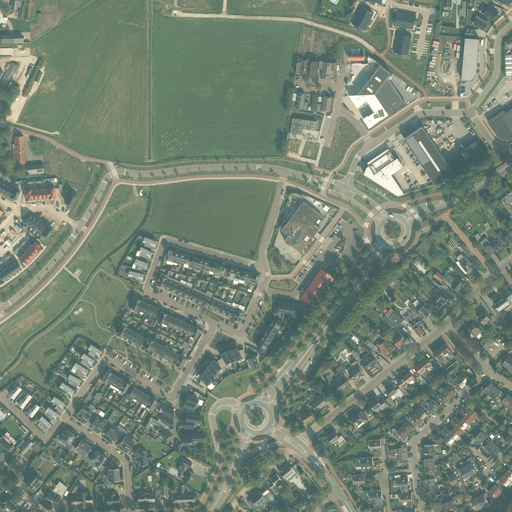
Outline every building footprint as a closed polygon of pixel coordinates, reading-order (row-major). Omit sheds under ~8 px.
[(488,6),(483,13),(492,19),(497,11),(488,6)] [(361,7),(357,15),(363,18),(368,10),(369,8),(367,7),(366,9),(361,7)] [(368,10),(363,18),(369,22),(374,14),(370,11),(371,9),(369,8),(368,10)] [(393,16),(393,18),(395,19),(405,21),(406,13),(397,12),(396,17),(393,16)] [(406,13),(405,21),(414,22),(417,23),(417,21),(415,20),(416,15),(406,13)] [(357,15),(352,23),(356,26),(355,28),(357,29),(358,27),(363,19),(363,18),(357,15)] [(477,20),(475,25),(481,29),(484,30),(484,29),(487,25),(485,24),(486,22),(487,21),(477,15),(476,16),(477,16),(475,19),(477,20)] [(358,27),(357,29),(359,30),(360,28),(364,30),(369,22),(363,18),(363,19),(358,27)] [(393,18),(392,21),(395,21),(394,26),(404,28),(405,21),(395,19),(393,18)] [(405,21),(404,28),(413,29),(414,24),(417,25),(417,23),(414,22),(405,21)] [(466,30),(465,36),(474,37),(474,29),(466,29),(466,30)] [(397,34),(396,43),(403,44),(405,35),(405,32),(403,32),(402,34),(397,34)] [(405,35),(403,44),(410,46),(412,36),(407,35),(407,32),(405,32),(405,35)] [(465,37),(461,80),(464,80),(464,79),(471,79),(474,75),(475,74),(476,74),(480,38),(465,37)] [(396,43),(394,52),(399,53),(398,56),(401,57),(401,54),(403,44),(396,43)] [(401,54),(401,57),(403,57),(403,54),(408,55),(410,46),(403,44),(401,54)] [(444,88),(451,52),(431,48),(425,81),(432,86),(444,88)] [(298,60),(296,74),(303,75),(305,61),(298,60)] [(18,66),(12,62),(0,82),(0,89),(2,91),(18,66)] [(311,62),(309,76),(316,77),(318,63),(311,62)] [(324,62),(322,77),(329,78),(331,63),(324,62)] [(380,65),(358,94),(375,93),(383,83),(387,77),(391,73),(380,65)] [(383,83),(375,93),(389,114),(399,107),(405,103),(402,98),(401,98),(387,77),(383,83)] [(297,93),(296,107),(303,108),(305,94),(297,93)] [(374,112),(368,116),(368,115),(363,118),(364,120),(365,122),(369,128),(374,124),(373,124),(374,123),(374,124),(389,114),(375,93),(358,94),(348,95),(357,107),(367,101),(374,112)] [(330,111),(332,97),(324,96),(322,110),(330,111)] [(511,108),(504,113),(490,123),(489,123),(493,129),(494,131),(496,133),(499,135),(501,137),(504,138),(507,138),(511,138),(511,137),(511,108)] [(315,131),(317,121),(292,118),(290,133),(302,135),(303,129),(315,131)] [(454,172),(422,126),(404,138),(435,185),(454,172)] [(14,137),(15,142),(15,148),(12,149),(13,164),(25,163),(23,136),(14,137)] [(0,141),(0,140),(0,149),(3,149),(3,156),(9,156),(8,147),(3,147),(0,141)] [(482,153),(475,141),(460,151),(468,162),(482,153)] [(368,164),(369,165),(366,167),(364,173),(397,195),(403,191),(392,174),(404,166),(397,157),(395,159),(390,151),(388,149),(388,150),(384,152),(384,153),(380,155),(376,158),(372,161),(372,160),(372,161),(368,164),(368,163),(367,163),(368,164)] [(27,168),(24,169),(25,174),(28,174),(44,173),(43,164),(27,165),(27,168)] [(6,184),(2,193),(6,195),(10,186),(6,184)] [(10,186),(6,195),(10,197),(15,188),(10,186)] [(15,188),(10,197),(15,199),(19,190),(15,188)] [(70,193),(65,202),(70,205),(75,196),(77,194),(71,191),(70,193)] [(511,192),(501,200),(511,213),(511,192)] [(304,201),(281,230),(288,235),(284,240),(300,253),(313,237),(312,236),(316,231),(316,232),(320,228),(315,224),(322,215),(304,201)] [(29,214),(24,222),(27,224),(33,216),(29,214)] [(33,216),(27,224),(31,227),(37,219),(33,216)] [(498,217),(496,219),(500,224),(500,225),(503,229),(505,231),(508,229),(508,228),(507,228),(503,222),(501,220),(498,217)] [(37,219),(31,227),(35,229),(40,221),(37,219)] [(40,221),(35,229),(38,232),(39,232),(44,224),(40,221)] [(38,232),(38,233),(41,235),(42,235),(48,226),(44,224),(39,232),(38,232)] [(41,235),(41,236),(45,239),(47,237),(47,238),(52,229),(48,226),(42,235),(41,235)] [(499,237),(498,238),(501,243),(503,241),(504,242),(508,247),(509,247),(511,246),(510,245),(511,243),(511,239),(509,235),(508,234),(506,232),(505,232),(502,235),(499,237)] [(153,247),(156,241),(144,237),(143,242),(145,242),(144,246),(150,248),(151,246),(153,247)] [(456,246),(458,244),(453,237),(450,240),(456,246)] [(485,238),(480,242),(490,254),(491,256),(494,253),(497,256),(500,253),(501,253),(503,252),(503,251),(503,250),(501,248),(502,248),(498,243),(497,244),(492,247),(490,244),(485,238)] [(427,240),(421,245),(424,249),(430,244),(427,240)] [(35,241),(31,245),(38,252),(42,248),(35,241)] [(31,245),(28,248),(35,255),(38,252),(31,245)] [(149,258),(152,252),(141,246),(139,251),(141,252),(139,255),(146,259),(147,257),(149,258)] [(28,248),(25,251),(32,258),(35,255),(28,248)] [(168,249),(167,254),(166,253),(164,258),(167,259),(167,260),(173,262),(174,256),(173,256),(174,251),(168,249)] [(25,251),(22,254),(29,261),(32,258),(25,251)] [(22,254),(19,258),(26,265),(29,261),(22,254)] [(474,267),(464,255),(458,260),(463,266),(463,267),(464,268),(465,269),(466,269),(468,272),(467,272),(468,273),(474,267)] [(189,265),(189,264),(188,266),(194,268),(196,263),(197,263),(198,258),(192,256),(192,258),(189,258),(189,260),(190,261),(189,265)] [(145,269),(147,262),(136,258),(134,263),(136,264),(134,269),(141,271),(143,268),(145,269)] [(196,263),(194,268),(203,271),(204,265),(203,265),(204,260),(198,258),(197,263),(196,263)] [(16,260),(12,263),(17,271),(21,269),(16,260)] [(204,265),(203,271),(209,272),(209,270),(210,267),(210,266),(211,267),(212,264),(210,263),(210,262),(204,260),(203,265),(204,265)] [(210,266),(210,267),(209,270),(214,272),(215,268),(216,269),(218,264),(213,262),(212,264),(211,267),(210,266)] [(12,263),(8,266),(14,274),(17,271),(12,263)] [(214,272),(213,274),(219,275),(220,274),(224,275),(226,268),(223,267),(224,265),(218,264),(216,269),(215,268),(214,272)] [(453,268),(459,275),(463,272),(456,265),(453,268)] [(8,266),(4,268),(10,276),(14,274),(8,266)] [(224,275),(223,277),(233,280),(235,274),(234,274),(235,269),(229,267),(228,269),(226,268),(224,275)] [(4,268),(1,271),(6,279),(10,276),(4,268)] [(234,274),(235,274),(233,280),(238,281),(239,279),(240,275),(241,276),(242,273),(240,272),(240,270),(235,269),(234,274)] [(303,298),(315,306),(334,277),(322,269),(303,298)] [(142,280),(143,273),(130,270),(129,270),(128,275),(132,276),(131,279),(139,281),(139,279),(142,280)] [(239,279),(244,281),(245,281),(246,277),(247,277),(248,273),(243,271),(242,273),(241,276),(240,275),(239,279)] [(433,276),(435,277),(441,282),(444,277),(437,271),(433,276)] [(448,271),(445,274),(450,278),(461,287),(462,285),(463,286),(465,284),(464,283),(464,282),(457,277),(457,278),(448,271)] [(167,276),(166,276),(161,273),(156,284),(163,287),(163,286),(167,276)] [(245,281),(244,281),(244,283),(249,284),(251,278),(252,279),(253,274),(248,273),(247,277),(246,277),(245,281)] [(251,278),(249,284),(255,286),(256,284),(258,284),(259,281),(258,281),(259,276),(253,274),(252,279),(251,278)] [(450,278),(445,274),(443,277),(446,278),(445,279),(453,284),(451,286),(458,291),(461,287),(450,278)] [(173,279),(168,277),(167,276),(163,286),(169,289),(173,279)] [(441,282),(435,277),(432,281),(439,288),(443,284),(440,282),(441,282)] [(173,279),(169,289),(175,292),(179,282),(173,279)] [(185,284),(179,282),(175,292),(181,295),(185,284)] [(192,287),(185,284),(181,295),(187,297),(192,287)] [(195,301),(199,291),(193,288),(189,298),(195,301)] [(440,295),(433,303),(431,301),(428,304),(434,310),(437,306),(439,308),(449,296),(440,288),(436,292),(440,295)] [(511,305),(507,300),(511,296),(511,295),(507,289),(501,294),(503,297),(494,305),(497,309),(494,311),(497,313),(500,319),(502,325),(506,324),(502,316),(500,313),(499,311),(503,307),(506,311),(511,305)] [(205,293),(199,291),(195,301),(201,304),(205,293)] [(212,296),(205,293),(201,304),(207,306),(212,296)] [(140,300),(135,297),(133,302),(132,302),(130,305),(131,305),(130,309),(135,311),(136,309),(136,308),(140,300)] [(215,310),(220,300),(213,297),(209,307),(215,310)] [(140,300),(136,308),(136,309),(141,311),(144,302),(140,300)] [(226,302),(220,300),(215,310),(221,313),(226,302)] [(283,311),(285,302),(279,301),(278,306),(275,305),(273,314),(277,314),(277,312),(283,313),(283,311)] [(144,302),(141,311),(145,313),(149,304),(144,302)] [(226,302),(221,313),(227,315),(232,305),(226,302)] [(412,302),(407,306),(409,307),(410,308),(414,313),(417,316),(419,318),(419,317),(418,317),(421,314),(424,318),(430,314),(426,310),(420,303),(416,306),(412,302)] [(297,304),(291,303),(289,312),(292,312),(292,317),(297,318),(298,312),(295,311),(297,304)] [(149,304),(145,313),(150,315),(154,307),(149,304)] [(232,305),(227,315),(233,318),(238,308),(232,305)] [(159,309),(154,307),(150,315),(155,317),(159,309)] [(233,318),(239,321),(244,311),(238,308),(233,318)] [(395,311),(389,318),(392,320),(398,326),(403,319),(395,311)] [(481,315),(478,317),(479,319),(478,319),(480,321),(481,320),(481,321),(485,325),(487,322),(488,324),(492,321),(492,320),(489,317),(489,316),(488,314),(485,311),(484,312),(483,311),(480,314),(481,315)] [(159,312),(155,321),(157,322),(158,321),(162,323),(163,323),(163,322),(166,314),(167,314),(161,312),(159,312)] [(166,314),(163,322),(163,323),(167,325),(171,316),(167,314),(166,314)] [(171,316),(167,325),(172,327),(176,318),(171,316)] [(176,318),(172,327),(177,329),(180,321),(176,318)] [(269,325),(279,331),(282,325),(272,319),(269,325)] [(410,319),(407,321),(409,324),(419,335),(421,334),(422,334),(424,333),(423,332),(424,331),(420,326),(419,325),(423,322),(420,319),(417,322),(415,320),(412,322),(410,319)] [(390,323),(389,323),(395,329),(395,328),(398,326),(392,320),(390,323)] [(180,321),(177,329),(181,331),(185,323),(180,321)] [(185,323),(181,331),(186,333),(190,325),(185,323)] [(478,326),(477,327),(473,323),(467,328),(470,331),(471,330),(476,336),(482,331),(482,330),(484,328),(480,324),(478,326)] [(122,335),(127,327),(122,324),(121,325),(120,324),(119,328),(117,333),(122,335)] [(190,325),(186,333),(190,335),(191,335),(194,327),(190,325)] [(269,325),(266,330),(274,334),(273,335),(276,336),(279,331),(269,325)] [(190,335),(196,338),(196,337),(197,337),(198,334),(197,334),(200,329),(194,326),(194,327),(191,335),(190,335)] [(127,327),(122,335),(122,336),(122,335),(126,337),(131,330),(127,327)] [(395,333),(391,336),(393,339),(398,345),(405,340),(400,333),(397,329),(394,332),(395,333)] [(131,330),(126,337),(131,340),(135,332),(131,330)] [(266,330),(263,335),(270,340),(273,335),(274,334),(266,330)] [(491,338),(485,343),(480,348),(483,351),(495,340),(486,330),(485,332),(491,338)] [(140,335),(135,332),(131,340),(135,343),(140,335)] [(144,337),(140,335),(135,343),(140,345),(141,343),(142,341),(144,337)] [(142,341),(141,343),(144,345),(144,346),(149,349),(149,348),(153,341),(154,340),(149,338),(149,337),(147,335),(143,342),(142,341)] [(263,335),(260,340),(267,345),(270,340),(263,335)] [(387,344),(385,340),(386,339),(383,337),(378,343),(379,345),(378,345),(381,349),(384,352),(385,352),(387,354),(392,350),(389,347),(390,346),(388,343),(387,344)] [(259,340),(256,345),(263,349),(261,352),(265,353),(266,351),(264,350),(267,345),(260,340),(259,340)] [(365,343),(372,349),(375,346),(368,340),(365,343)] [(153,341),(149,348),(149,349),(153,351),(158,343),(153,341)] [(158,343),(153,351),(158,354),(162,346),(158,343)] [(101,350),(91,344),(88,348),(90,350),(87,354),(93,358),(95,355),(97,356),(101,350)] [(366,344),(363,347),(365,349),(370,353),(372,350),(367,346),(366,344)] [(453,354),(450,350),(445,344),(439,348),(444,355),(447,352),(450,356),(453,354)] [(162,346),(158,354),(162,356),(167,348),(162,346)] [(167,348),(162,356),(167,359),(171,351),(167,348)] [(236,348),(231,350),(231,351),(236,358),(235,358),(237,361),(242,358),(245,357),(243,349),(238,350),(236,348)] [(444,355),(439,348),(433,353),(438,359),(441,363),(444,361),(441,357),(444,355)] [(231,350),(226,352),(231,361),(235,358),(236,358),(231,351),(231,350)] [(175,353),(171,351),(167,359),(171,361),(175,353)] [(226,352),(226,351),(221,354),(222,357),(219,360),(224,367),(227,365),(232,362),(231,361),(226,352)] [(355,352),(353,355),(354,357),(358,362),(363,368),(366,366),(368,369),(377,362),(374,359),(375,358),(372,355),(372,356),(371,355),(363,362),(361,359),(360,358),(358,356),(359,355),(356,352),(355,352)] [(90,365),(94,360),(84,353),(81,357),(83,358),(80,363),(86,367),(88,364),(90,365)] [(175,353),(171,361),(175,363),(176,364),(180,356),(175,353)] [(454,357),(459,363),(462,361),(457,354),(454,357)] [(511,359),(506,354),(503,357),(500,360),(503,363),(502,364),(507,368),(511,363),(511,359)] [(176,364),(175,363),(175,364),(180,367),(183,362),(184,363),(185,360),(184,359),(185,358),(180,355),(180,356),(176,364)] [(246,359),(249,368),(250,368),(252,367),(252,368),(258,366),(258,365),(258,364),(259,362),(257,355),(249,358),(246,359)] [(356,367),(354,369),(349,373),(354,380),(358,377),(360,379),(364,375),(362,373),(363,373),(356,364),(358,362),(354,357),(350,361),(352,363),(354,365),(356,367)] [(426,358),(421,363),(425,369),(429,366),(429,365),(431,364),(435,368),(436,369),(439,367),(436,362),(432,358),(429,361),(426,358)] [(224,367),(219,360),(216,362),(213,359),(209,363),(210,364),(217,372),(218,372),(221,368),(224,367)] [(73,367),(70,371),(74,373),(80,377),(82,374),(84,375),(88,370),(76,362),(73,366),(73,367)] [(425,369),(421,363),(415,367),(417,370),(416,371),(419,374),(425,369)] [(210,364),(206,368),(206,369),(207,368),(213,376),(214,377),(218,373),(218,372),(217,372),(210,364)] [(448,372),(443,365),(440,368),(443,371),(445,374),(448,372)] [(207,368),(206,369),(202,372),(203,373),(209,379),(210,379),(213,376),(207,368)] [(459,376),(458,377),(466,384),(468,381),(470,379),(470,378),(472,376),(471,375),(466,370),(464,368),(461,371),(463,372),(462,373),(459,376)] [(104,371),(97,381),(99,383),(101,381),(105,383),(107,381),(111,373),(112,373),(107,370),(105,372),(104,371)] [(412,374),(411,375),(409,372),(403,376),(408,382),(414,377),(412,374)] [(111,373),(107,381),(111,383),(116,376),(111,373)] [(203,373),(199,377),(201,379),(198,384),(206,388),(207,385),(212,381),(210,379),(209,379),(203,373)] [(77,385),(80,379),(70,374),(67,378),(69,379),(68,383),(74,386),(75,384),(77,385)] [(420,374),(417,377),(421,381),(423,382),(423,383),(425,381),(420,374)] [(116,376),(111,383),(115,386),(120,379),(116,376)] [(408,382),(403,376),(397,381),(400,384),(398,385),(400,387),(399,388),(404,395),(405,396),(408,393),(404,387),(405,386),(404,385),(408,382)] [(349,384),(344,377),(335,384),(340,390),(349,384)] [(421,381),(417,377),(415,378),(420,385),(423,384),(423,383),(423,382),(421,381)] [(452,380),(450,383),(457,389),(457,390),(458,391),(460,388),(461,389),(466,384),(458,377),(454,382),(452,380)] [(124,381),(120,379),(115,386),(119,389),(125,381),(124,381)] [(129,384),(125,381),(119,389),(124,392),(129,384)] [(74,390),(62,382),(59,386),(67,391),(65,394),(67,396),(68,394),(70,395),(74,390)] [(448,386),(443,391),(451,397),(455,392),(456,393),(458,391),(457,390),(457,389),(450,383),(449,382),(447,384),(448,386)] [(488,394),(495,387),(490,382),(487,385),(485,383),(479,389),(481,392),(483,390),(488,394)] [(14,398),(21,389),(17,386),(16,387),(13,385),(8,391),(10,392),(9,394),(14,398)] [(404,395),(399,388),(396,390),(392,385),(386,390),(390,396),(394,393),(397,397),(399,395),(400,397),(404,395)] [(133,387),(129,394),(127,393),(125,398),(131,401),(132,399),(134,397),(133,397),(138,390),(133,387)] [(495,387),(488,394),(494,399),(494,398),(497,400),(500,397),(498,395),(500,392),(495,387)] [(142,392),(138,390),(133,397),(134,397),(138,400),(142,392)] [(188,395),(186,400),(197,404),(199,399),(198,398),(200,394),(194,391),(191,396),(188,395)] [(437,394),(435,396),(442,403),(443,404),(445,402),(446,402),(451,397),(443,391),(439,395),(437,394)] [(142,392),(138,400),(142,403),(147,395),(142,392)] [(17,404),(23,408),(31,396),(27,393),(24,397),(20,394),(16,399),(19,402),(17,404)] [(497,400),(494,404),(497,406),(501,402),(506,406),(511,399),(511,397),(508,394),(505,397),(502,394),(500,397),(497,400)] [(151,398),(147,395),(142,403),(146,405),(146,406),(151,397),(151,398)] [(320,395),(317,397),(318,399),(312,404),(316,410),(326,402),(320,395)] [(429,403),(428,404),(431,406),(436,411),(438,408),(440,406),(441,407),(443,404),(442,403),(435,396),(434,395),(432,398),(433,399),(432,400),(429,403)] [(64,403),(54,396),(51,400),(57,404),(54,408),(57,410),(59,407),(61,408),(64,403)] [(156,400),(151,397),(146,406),(151,409),(150,410),(153,412),(156,407),(153,405),(156,400)] [(386,399),(390,403),(392,407),(395,405),(389,397),(386,399)] [(387,405),(384,401),(381,398),(378,400),(376,398),(369,403),(375,410),(377,413),(382,409),(387,405)] [(186,400),(185,400),(183,405),(186,406),(186,412),(194,413),(195,409),(197,404),(186,400)] [(32,416),(39,407),(35,404),(34,406),(30,402),(25,408),(28,411),(27,412),(32,416)] [(81,417),(88,407),(84,404),(76,414),(78,415),(77,416),(80,418),(80,417),(81,417)] [(421,408),(416,413),(423,419),(428,415),(431,412),(422,404),(419,407),(421,408)] [(169,418),(173,411),(164,405),(162,409),(160,408),(158,412),(161,414),(162,414),(169,418)] [(464,406),(461,408),(473,419),(478,414),(471,408),(469,410),(464,406)] [(49,417),(51,419),(52,417),(54,419),(58,413),(48,407),(45,411),(51,414),(49,417)] [(92,410),(88,407),(81,417),(86,420),(90,414),(93,416),(97,410),(94,408),(92,410)] [(97,410),(93,416),(95,417),(91,424),(92,425),(91,426),(94,428),(94,427),(95,427),(102,417),(98,414),(100,410),(98,408),(97,410)] [(299,413),(298,411),(295,413),(298,418),(301,416),(305,422),(313,417),(307,408),(299,413)] [(473,419),(461,408),(459,411),(464,416),(462,418),(468,424),(473,419)] [(355,430),(368,420),(360,410),(349,419),(352,422),(350,424),(355,430)] [(199,415),(191,414),(187,413),(186,420),(191,420),(194,421),(193,421),(198,422),(200,422),(201,415),(199,415)] [(423,419),(416,413),(412,418),(410,416),(408,418),(410,420),(416,426),(418,424),(419,424),(423,419)] [(162,414),(161,414),(157,421),(168,427),(173,420),(169,418),(162,414)] [(51,424),(42,416),(38,419),(40,421),(37,425),(42,430),(45,427),(46,429),(51,424)] [(455,416),(452,419),(464,430),(468,424),(462,418),(460,421),(455,416)] [(107,420),(102,417),(95,427),(100,430),(104,424),(107,425),(111,420),(108,418),(107,420)] [(168,427),(157,421),(151,417),(149,421),(158,426),(155,432),(166,438),(170,433),(166,431),(168,427)] [(402,425),(401,426),(409,433),(411,430),(413,428),(414,429),(416,426),(410,420),(408,418),(407,417),(404,420),(406,421),(405,422),(402,425)] [(191,420),(186,420),(185,420),(182,419),(181,426),(193,427),(193,421),(194,421),(191,420)] [(464,430),(452,419),(449,422),(455,426),(452,429),(459,435),(464,430)] [(111,420),(107,425),(109,427),(105,434),(110,437),(115,429),(117,427),(112,424),(113,422),(111,420)] [(22,425),(19,428),(25,433),(28,430),(22,425)] [(397,431),(396,430),(394,428),(392,430),(392,431),(393,432),(393,434),(392,434),(392,435),(399,442),(401,440),(403,442),(407,439),(405,437),(409,433),(401,426),(397,431)] [(445,426),(443,429),(454,440),(459,435),(452,429),(450,431),(445,426)] [(64,442),(70,433),(65,429),(60,436),(58,434),(54,439),(57,441),(59,439),(64,442)] [(115,429),(110,437),(114,440),(119,433),(121,435),(123,432),(121,431),(120,432),(115,429)] [(454,440),(443,429),(440,432),(445,437),(443,439),(449,445),(454,440)] [(123,432),(121,435),(124,437),(119,444),(120,444),(119,445),(122,447),(123,446),(124,447),(131,437),(126,433),(127,432),(125,430),(123,432)] [(341,445),(346,441),(341,435),(339,437),(334,431),(327,437),(332,443),(335,440),(336,441),(337,440),(341,445)] [(486,435),(481,431),(474,438),(479,443),(480,443),(482,445),(490,436),(487,434),(486,435)] [(4,435),(0,438),(0,442),(5,447),(8,450),(9,448),(13,444),(6,437),(9,435),(9,434),(7,432),(4,435)] [(76,436),(70,433),(64,442),(68,446),(67,448),(70,450),(73,445),(71,443),(76,436)] [(204,433),(203,433),(200,433),(191,434),(192,437),(192,442),(201,442),(201,440),(202,439),(204,439),(204,433)] [(492,438),(490,436),(482,445),(484,447),(489,452),(496,444),(491,440),(492,438)] [(131,437),(124,447),(128,450),(133,443),(135,445),(137,442),(135,440),(131,437)] [(14,445),(17,449),(24,441),(21,438),(17,442),(14,445)] [(28,439),(21,447),(26,451),(33,444),(28,439)] [(380,447),(380,439),(369,441),(370,448),(375,447),(376,452),(373,452),(374,457),(380,456),(380,447)] [(73,445),(70,450),(73,452),(74,450),(79,453),(86,443),(81,440),(76,447),(73,445)] [(86,443),(79,453),(83,457),(82,458),(85,460),(88,456),(86,454),(91,447),(86,443)] [(496,444),(489,452),(494,457),(494,456),(497,458),(504,450),(501,447),(500,449),(496,444)] [(437,451),(434,451),(434,445),(424,446),(424,453),(425,453),(426,456),(435,455),(437,455),(437,451)] [(147,464),(146,453),(138,447),(134,454),(138,457),(139,465),(147,464)] [(390,449),(391,457),(395,456),(395,454),(399,453),(400,459),(401,459),(401,463),(408,462),(407,458),(406,447),(399,448),(390,449)] [(91,457),(88,456),(85,460),(88,462),(89,461),(93,465),(101,454),(96,451),(91,457)] [(101,454),(93,465),(98,468),(97,469),(101,471),(104,466),(101,464),(106,457),(101,454)] [(426,459),(424,459),(424,466),(435,465),(434,458),(436,458),(435,455),(426,456),(426,459)] [(56,456),(54,459),(59,465),(62,462),(56,456)] [(42,461),(38,457),(31,465),(35,468),(42,461)] [(373,464),(372,457),(355,459),(356,466),(367,465),(368,469),(365,469),(366,474),(373,473),(372,464),(373,464)] [(479,470),(473,459),(471,457),(467,459),(468,461),(464,463),(465,466),(470,475),(476,472),(479,470)] [(24,467),(13,458),(7,465),(11,469),(13,471),(14,470),(18,474),(24,467)] [(180,463),(177,470),(181,472),(182,472),(186,474),(183,480),(190,483),(194,474),(187,471),(184,469),(185,466),(189,468),(192,463),(182,458),(180,463)] [(118,468),(114,468),(114,465),(110,462),(107,468),(108,468),(108,469),(108,474),(108,475),(119,474),(118,468)] [(292,487),(287,481),(297,474),(292,467),(291,468),(290,467),(289,468),(287,464),(284,466),(284,467),(282,469),(280,471),(279,471),(285,478),(283,480),(289,489),(292,487)] [(424,473),(425,476),(436,475),(441,474),(440,471),(439,470),(435,470),(435,465),(424,466),(425,473),(424,473)] [(470,475),(465,466),(459,469),(458,468),(455,469),(462,481),(465,479),(464,478),(470,475)] [(38,477),(39,477),(37,476),(34,474),(36,472),(33,469),(29,473),(30,474),(25,480),(29,484),(29,485),(31,486),(35,489),(43,481),(38,477)] [(453,473),(447,476),(450,480),(448,480),(449,481),(448,481),(450,484),(452,483),(453,485),(458,482),(459,482),(462,481),(455,469),(452,471),(453,473)] [(108,475),(108,474),(106,474),(107,481),(104,481),(105,484),(106,484),(110,484),(111,484),(110,481),(119,480),(119,474),(108,475)] [(283,482),(282,481),(276,474),(270,479),(274,484),(270,488),(275,494),(279,491),(276,488),(283,482)] [(364,474),(353,475),(354,483),(356,483),(356,487),(358,487),(358,491),(365,491),(364,482),(365,482),(364,474)] [(511,481),(504,474),(499,479),(499,480),(497,482),(506,490),(508,487),(507,486),(511,481)] [(436,475),(425,476),(425,479),(424,479),(425,486),(435,485),(434,478),(436,478),(436,475)] [(397,479),(393,479),(394,486),(401,485),(403,485),(404,489),(401,489),(402,494),(408,493),(407,484),(408,484),(408,477),(397,478),(397,479)] [(47,491),(45,498),(58,503),(67,487),(59,481),(55,486),(59,489),(55,494),(47,491)] [(495,484),(490,489),(491,490),(489,491),(497,500),(499,497),(498,496),(502,491),(504,492),(506,490),(497,482),(495,484)] [(73,484),(68,492),(75,492),(77,487),(76,486),(77,485),(74,484),(74,485),(73,484)] [(435,491),(435,485),(425,486),(426,493),(427,496),(438,495),(438,491),(435,491)] [(374,508),(382,507),(381,498),(382,498),(381,490),(369,491),(370,499),(377,498),(377,503),(373,504),(374,508)] [(107,491),(107,496),(107,503),(109,503),(109,504),(113,504),(113,503),(119,502),(119,501),(120,501),(120,497),(119,497),(119,495),(114,496),(114,494),(115,494),(115,491),(107,491)] [(145,491),(138,491),(139,502),(154,501),(153,493),(145,493),(145,491)] [(253,497),(250,499),(254,503),(251,506),(254,510),(255,511),(258,508),(256,506),(262,502),(264,504),(268,500),(265,496),(263,497),(262,495),(259,491),(254,495),(255,496),(253,497)] [(80,493),(80,496),(69,496),(69,504),(76,504),(78,503),(79,503),(79,506),(87,505),(87,502),(91,502),(91,496),(86,496),(86,493),(80,493)] [(170,494),(170,503),(196,502),(195,493),(170,494)] [(398,494),(398,495),(395,495),(395,497),(400,497),(401,501),(407,500),(407,504),(405,505),(406,510),(412,509),(411,500),(412,500),(411,493),(408,493),(402,494),(398,494)] [(488,505),(492,503),(487,493),(483,495),(483,494),(477,497),(482,506),(488,503),(488,505)] [(511,497),(511,496),(510,495),(502,503),(505,505),(511,497)] [(3,503),(1,505),(5,509),(7,507),(12,511),(18,505),(8,497),(3,503)] [(482,506),(477,497),(471,501),(471,502),(468,503),(472,509),(470,510),(470,511),(475,511),(477,511),(476,510),(477,509),(478,510),(481,508),(481,507),(482,506)] [(306,500),(297,508),(305,509),(307,501),(306,500)] [(453,501),(452,501),(452,500),(442,503),(445,510),(446,511),(448,511),(462,507),(460,508),(460,507),(457,508),(456,506),(454,507),(454,505),(455,505),(453,501)]
